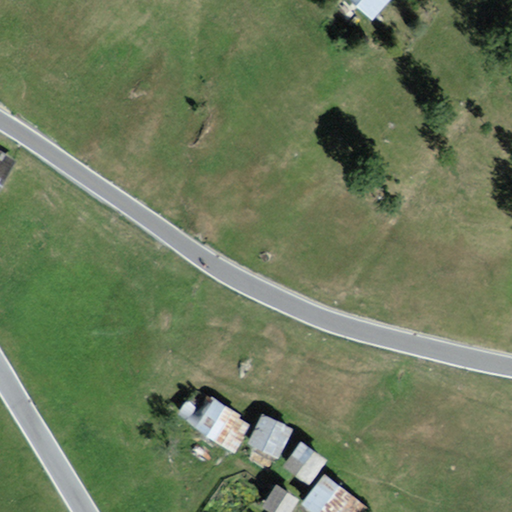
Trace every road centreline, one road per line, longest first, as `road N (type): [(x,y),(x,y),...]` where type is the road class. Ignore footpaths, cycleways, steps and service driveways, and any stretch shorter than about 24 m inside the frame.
road 1 (tertiary): [(0,115),(226,266),(311,308),(511,363)]
road 2 (tertiary): [(85,511),(0,370)]
